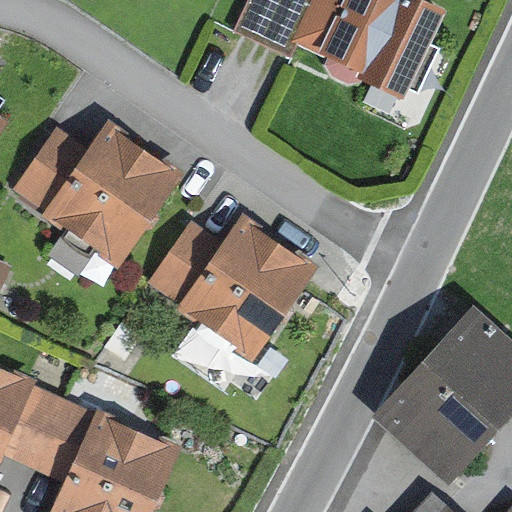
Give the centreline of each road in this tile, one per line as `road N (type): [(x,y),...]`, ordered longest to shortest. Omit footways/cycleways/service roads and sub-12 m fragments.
road 1 (residential): [(419,264),(60,26),(0,7)]
road 2 (tertiary): [(419,264),(291,511)]
road 3 (tertiary): [(511,69),(419,264)]
